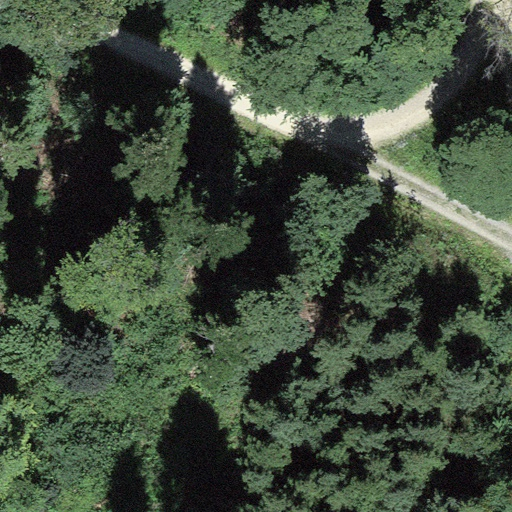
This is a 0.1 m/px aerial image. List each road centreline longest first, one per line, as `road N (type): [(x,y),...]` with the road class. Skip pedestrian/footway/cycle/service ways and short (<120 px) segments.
road 1 (track): [(0,1),(191,72),(511,239)]
road 2 (track): [(497,0),(473,60),(382,125),(328,140)]
